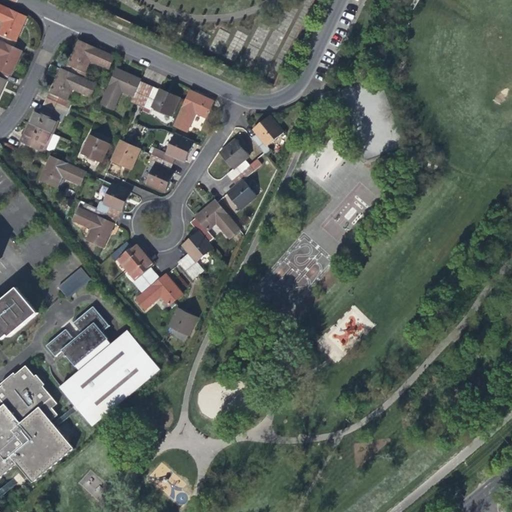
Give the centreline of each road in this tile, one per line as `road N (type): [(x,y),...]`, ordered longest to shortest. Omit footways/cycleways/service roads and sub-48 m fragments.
road 1 (residential): [(343,0),(297,94),(273,102),(246,98),(59,13)]
road 2 (residential): [(0,127),(59,13)]
